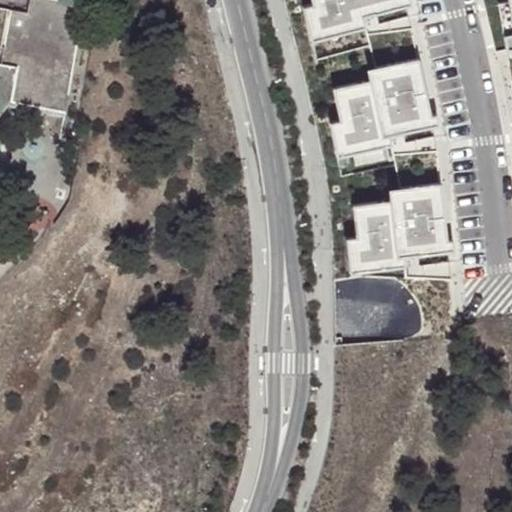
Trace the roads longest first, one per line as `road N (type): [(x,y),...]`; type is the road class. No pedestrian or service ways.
road 1 (residential): [(239,0),(287,283),(284,427),(263,511)]
road 2 (residential): [(458,0),(493,147),(506,269)]
